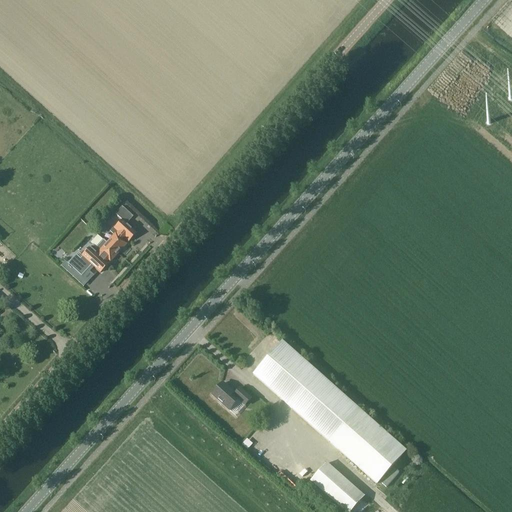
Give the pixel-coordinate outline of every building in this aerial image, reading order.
[(124,202),(122,206),(130,211),(132,207),(124,202)] [(114,236),(107,244),(118,254),(126,245),(123,242),(127,243),(136,234),(125,225),(132,217),(121,207),(114,215),(120,221),(110,232),(114,236)] [(75,255),(67,264),(81,277),(92,264),(94,266),(93,267),(100,273),(118,254),(103,240),(95,249),(92,246),(90,249),(89,248),(81,256),(82,257),(80,259),(75,255)] [(253,375),(376,484),(405,451),(282,342),(253,375)] [(245,406),(251,399),(240,390),(236,395),(223,383),(212,395),(229,411),(239,400),(245,406)] [(327,462),(310,481),(344,511),(349,511),(364,496),(327,462)]
